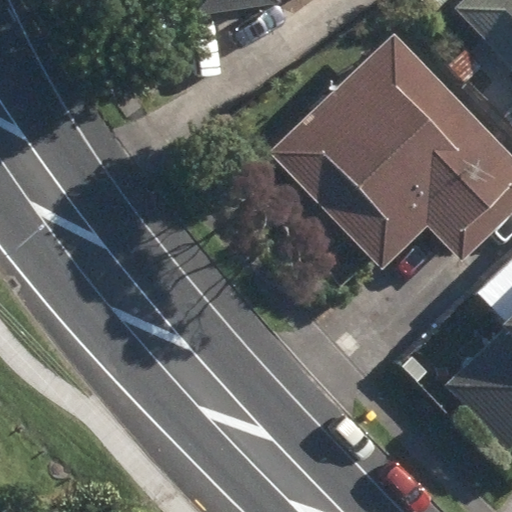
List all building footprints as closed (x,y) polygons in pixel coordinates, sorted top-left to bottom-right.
[(170,0),(173,13),(252,0),(170,0)] [(414,0),(426,10),(434,0),(414,0)] [(511,103),(511,0),(440,0),(434,6),(496,70),(483,84),(506,109),(511,103)] [(247,152),(363,269),(409,224),(444,260),(511,194),(511,175),(371,31),(247,152)] [(424,51),(451,84),(470,69),(443,36),(424,51)] [(395,50),(414,69),(426,57),(409,38),(395,50)] [(257,92),(265,102),(285,88),(277,77),(257,92)] [(427,386),(500,460),(511,448),(511,269),(461,320),(477,335),(427,386)]
